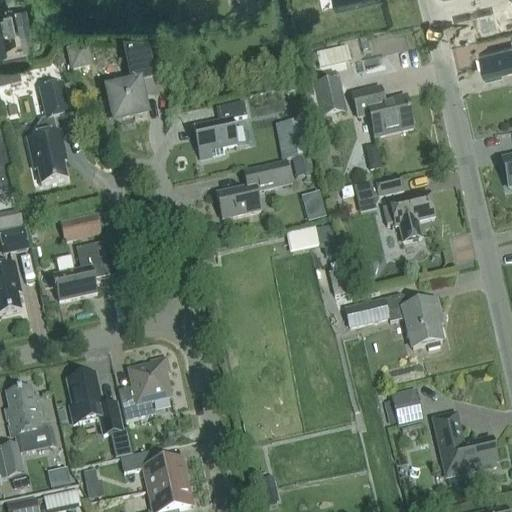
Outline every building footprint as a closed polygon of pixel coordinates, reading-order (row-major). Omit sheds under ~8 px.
[(14,11),(16,22),(28,20),(26,8),(14,11)] [(0,25),(14,23),(11,12),(3,14),(3,17),(0,17),(0,25)] [(36,48),(29,20),(17,23),(23,51),(36,48)] [(14,23),(0,25),(0,54),(6,53),(6,52),(2,33),(7,32),(7,35),(16,33),(14,23)] [(501,70),(511,67),(511,37),(511,38),(511,43),(511,44),(478,53),(483,74),(484,74),(485,79),(502,75),(501,70)] [(350,64),(347,49),(316,57),(319,71),(350,64)] [(68,54),(72,72),(89,68),(86,51),(68,54)] [(106,93),(112,119),(121,125),(147,119),(141,94),(155,91),(147,55),(124,54),(132,87),(106,93)] [(337,84),(314,90),(321,121),(345,115),(337,84)] [(65,156),(60,135),(57,135),(55,121),(70,118),(63,87),(39,92),(46,122),(42,123),(36,132),(38,139),(26,142),(33,173),(37,172),(40,188),(66,182),(61,157),(65,156)] [(374,140),(413,131),(405,100),(383,105),(379,91),(352,97),(357,120),(369,118),(374,140)] [(193,131),(199,162),(223,157),(222,151),(236,148),(230,123),(246,120),(243,106),(215,112),(218,125),(193,131)] [(303,122),(290,125),(297,161),(310,159),(303,122)] [(6,154),(0,154),(0,194),(15,191),(10,170),(6,154)] [(306,159),(297,161),(293,162),(296,179),(310,176),(306,159)] [(367,163),(369,174),(382,172),(379,160),(367,163)] [(511,161),(502,164),(505,177),(508,191),(511,189),(511,161)] [(256,196),(275,191),(291,188),(286,165),(243,174),(246,190),(216,197),(222,223),(260,215),(256,196)] [(403,195),(399,179),(359,189),(363,208),(373,206),(376,201),(403,195)] [(336,192),(328,194),(331,205),(338,204),(336,192)] [(403,246),(421,242),(418,225),(434,222),(428,196),(389,205),(390,208),(382,210),(387,229),(395,227),(395,231),(399,230),(403,246)] [(0,232),(22,227),(19,214),(0,218),(0,232)] [(99,218),(61,221),(64,243),(102,240),(99,218)] [(0,243),(3,257),(27,252),(23,231),(0,235),(0,243)] [(324,259),(337,257),(335,245),(321,248),(324,259)] [(81,273),(54,279),(52,272),(51,272),(58,305),(97,297),(93,282),(109,279),(102,246),(75,252),(81,273)] [(362,261),(348,257),(345,256),(347,264),(348,271),(350,280),(355,282),(362,261)] [(0,269),(0,318),(20,314),(15,289),(19,288),(14,266),(0,269)] [(350,280),(348,271),(328,276),(334,300),(354,295),(350,280)] [(436,302),(402,311),(387,314),(384,303),(344,313),(349,332),(388,322),(389,326),(405,322),(412,352),(427,348),(428,353),(440,350),(438,345),(442,345),(435,319),(439,318),(436,302)] [(170,401),(173,415),(174,415),(171,401),(166,378),(169,377),(165,362),(150,365),(151,368),(128,374),(131,391),(117,394),(124,425),(148,420),(145,407),(170,401)] [(103,439),(122,435),(115,408),(101,411),(94,378),(67,384),(72,409),(69,410),(73,428),(99,422),(103,439)] [(11,441),(13,440),(15,448),(16,448),(19,459),(56,451),(52,431),(44,433),(36,399),(32,400),(30,392),(6,398),(10,413),(5,414),(11,441)] [(421,421),(415,393),(391,399),(397,427),(421,421)] [(57,415),(60,426),(66,424),(63,413),(57,415)] [(458,475),(475,471),(475,475),(495,471),(494,467),(496,467),(491,442),(463,448),(456,417),(432,423),(440,457),(441,456),(445,473),(458,471),(458,475)] [(167,437),(170,448),(180,445),(178,434),(167,437)] [(15,448),(1,451),(7,480),(23,477),(19,459),(16,448),(15,448)] [(148,494),(186,486),(181,462),(154,468),(151,455),(132,459),(120,462),(123,477),(143,472),(148,494)] [(95,473),(83,475),(85,486),(97,484),(95,473)] [(66,474),(47,478),(51,494),(70,490),(66,474)] [(182,511),(192,510),(186,486),(148,494),(151,511),(182,511)] [(47,511),(81,508),(79,494),(45,497),(47,511)]
